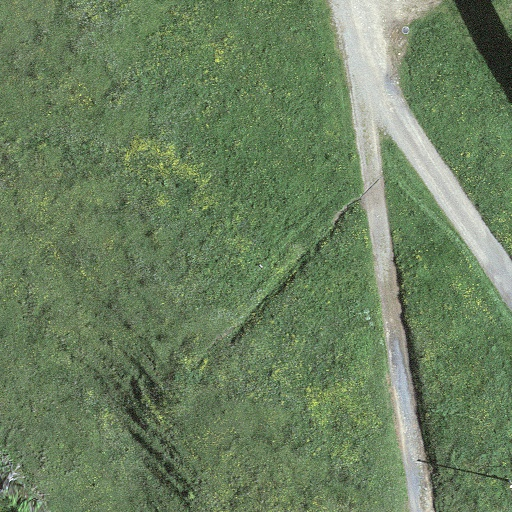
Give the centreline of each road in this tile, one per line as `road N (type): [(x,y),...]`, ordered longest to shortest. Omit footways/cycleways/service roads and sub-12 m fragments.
road 1 (track): [(354,48),(421,511)]
road 2 (track): [(511,283),(354,48)]
